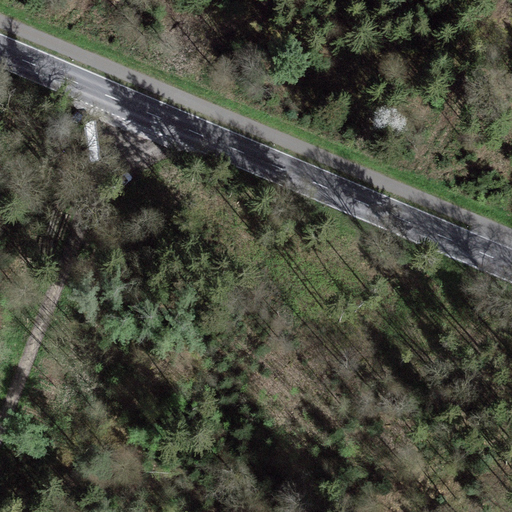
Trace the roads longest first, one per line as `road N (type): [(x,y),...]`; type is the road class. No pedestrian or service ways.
road 1 (secondary): [(511,265),(0,50)]
road 2 (track): [(128,104),(0,431)]
